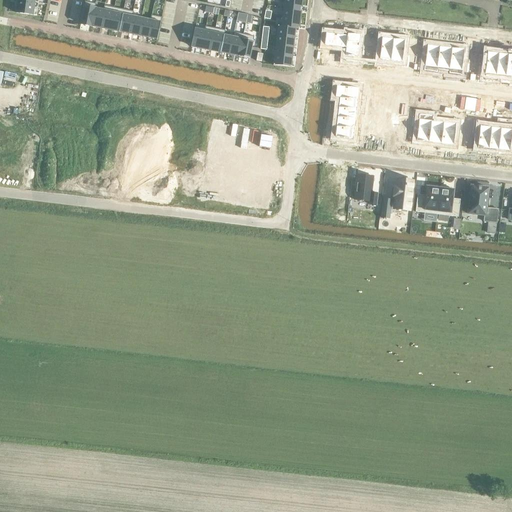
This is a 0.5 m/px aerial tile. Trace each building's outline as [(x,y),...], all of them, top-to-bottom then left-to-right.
[(17,0),(16,13),(37,16),(38,0),(17,0)] [(284,0),(283,7),(301,9),(302,0),(284,0)] [(80,24),(90,26),(94,8),(95,8),(96,4),(95,4),(85,2),(80,24)] [(100,28),(109,30),(114,8),(104,6),(103,10),(100,28)] [(283,7),(282,17),(300,19),(301,9),(283,7)] [(90,26),(100,28),(103,10),(95,8),(94,8),(90,26)] [(109,30),(119,32),(123,9),(114,8),(109,30)] [(119,32),(128,34),(132,16),(133,16),(134,12),(132,11),(123,9),(119,32)] [(246,23),(247,15),(238,13),(237,21),(246,23)] [(162,17),(151,15),(150,20),(147,38),(157,40),(162,17)] [(128,34),(137,36),(141,18),(133,16),(132,16),(128,34)] [(281,27),(295,29),(299,29),(300,19),(282,17),(281,26),(281,27)] [(137,36),(147,38),(150,20),(141,18),(137,36)] [(205,31),(202,49),(211,51),(216,29),(205,26),(204,31),(205,31)] [(273,65),(291,67),(295,29),(281,27),(281,26),(278,26),(273,65)] [(192,47),(202,49),(205,31),(204,31),(195,29),(192,47)] [(216,29),(211,51),(221,53),(224,36),(225,30),(216,29)] [(233,38),(230,55),(239,57),(244,34),(234,32),(233,38)] [(326,33),(324,46),(346,48),(347,35),(326,33)] [(346,48),(345,56),(358,58),(360,35),(347,33),(347,35),(346,48)] [(249,59),(254,36),(244,34),(239,57),(249,59)] [(221,53),(230,55),(233,38),(224,36),(221,53)] [(373,51),(372,64),(379,65),(379,60),(390,61),(393,39),(381,37),(380,52),(373,51)] [(393,39),(390,61),(401,63),(401,67),(408,68),(410,56),(403,55),(405,40),(393,39)] [(419,58),(417,70),(425,71),(425,67),(437,68),(440,46),(427,45),(425,59),(419,58)] [(440,46),(437,68),(449,69),(452,48),(440,46)] [(452,48),(449,69),(461,71),(461,76),(468,76),(469,64),(463,63),(465,49),(452,48)] [(479,66),(477,78),(484,79),(485,74),(496,76),(499,53),(487,52),(485,66),(479,66)] [(499,53),(496,76),(505,77),(508,54),(499,53)] [(330,71),(329,78),(342,79),(343,72),(330,71)] [(336,86),(335,98),(339,98),(357,100),(358,89),(363,90),(364,82),(351,81),(351,87),(336,86)] [(76,93),(73,110),(85,113),(83,125),(90,126),(93,114),(86,112),(89,91),(76,89),(76,93)] [(45,109),(43,122),(50,123),(52,111),(64,113),(64,109),(67,92),(55,90),(52,110),(45,109)] [(67,92),(64,109),(73,110),(76,93),(67,92)] [(93,114),(90,126),(98,128),(100,115),(112,117),(112,115),(115,98),(115,96),(103,94),(100,115),(93,114)] [(115,98),(112,115),(121,116),(124,100),(115,98)] [(339,98),(338,107),(356,110),(357,100),(339,98)] [(130,118),(130,119),(142,121),(140,134),(147,135),(150,122),(142,120),(145,102),(133,99),(133,101),(130,118)] [(124,100),(121,116),(130,118),(133,101),(124,100)] [(150,122),(147,135),(154,136),(157,123),(169,126),(169,123),(172,106),(159,104),(156,123),(150,122)] [(181,105),(178,124),(190,126),(188,139),(195,140),(198,127),(191,126),(193,107),(181,105)] [(172,106),(169,123),(178,124),(180,107),(172,106)] [(338,107),(337,117),(355,119),(356,110),(338,107)] [(413,114),(411,126),(418,127),(416,141),(429,143),(431,121),(419,119),(420,115),(413,114)] [(337,117),(336,127),(354,129),(355,119),(337,117)] [(444,122),(441,144),(454,145),(455,132),(462,132),(463,120),(456,119),(456,124),(444,122)] [(474,119),(472,132),(479,133),(477,148),(489,150),(491,127),(480,126),(480,120),(474,119)] [(431,121),(429,143),(441,144),(444,122),(431,121)] [(336,127),(334,138),(353,140),(354,129),(336,127)] [(491,127),(489,150),(498,151),(501,128),(491,127)] [(511,129),(501,128),(498,151),(510,152),(511,137),(511,136),(511,129)] [(251,133),(249,146),(272,148),(273,148),(274,136),(258,134),(251,133)] [(0,134),(0,181),(3,182),(4,175),(28,179),(32,149),(8,146),(10,136),(0,134)] [(236,136),(234,148),(241,149),(243,136),(236,136)] [(242,158),(242,165),(254,166),(255,159),(271,161),(272,148),(249,146),(248,159),(242,158)] [(86,153),(84,166),(91,167),(90,182),(103,184),(105,161),(92,159),(93,154),(86,153)] [(103,184),(102,184),(115,186),(117,170),(124,170),(126,158),(119,157),(118,162),(105,161),(103,184)] [(242,165),(241,172),(246,173),(245,186),(268,188),(269,175),(253,174),(254,166),(242,165)] [(135,166),(133,181),(147,183),(146,189),(156,190),(159,169),(135,166)] [(159,169),(156,190),(167,191),(168,185),(180,187),(182,172),(169,170),(159,169)] [(182,172),(180,187),(193,188),(193,194),(203,195),(205,174),(195,173),(182,172)] [(334,173),(326,172),(325,180),(322,180),(321,188),(324,188),(323,198),(348,201),(350,188),(342,188),(343,173),(334,172),(334,173)] [(203,195),(203,196),(213,197),(214,191),(228,192),(229,177),(205,174),(203,195)] [(358,175),(355,200),(370,202),(370,205),(376,206),(378,194),(372,193),(374,177),(358,175)] [(383,199),(381,218),(390,219),(391,208),(410,210),(413,181),(409,181),(410,179),(402,178),(401,180),(397,179),(396,187),(395,187),(393,196),(395,196),(395,202),(392,201),(392,200),(383,199)] [(417,199),(415,212),(437,214),(440,188),(438,188),(438,186),(429,185),(429,187),(427,186),(426,195),(425,200),(417,199)] [(238,198),(237,205),(250,206),(251,199),(267,201),(268,188),(245,186),(243,198),(238,198)] [(440,188),(437,214),(458,217),(460,204),(452,203),(452,199),(453,189),(451,189),(452,187),(442,186),(442,188),(440,188)] [(471,186),(468,214),(484,216),(483,222),(488,222),(496,223),(498,209),(486,207),(488,188),(471,186)]
